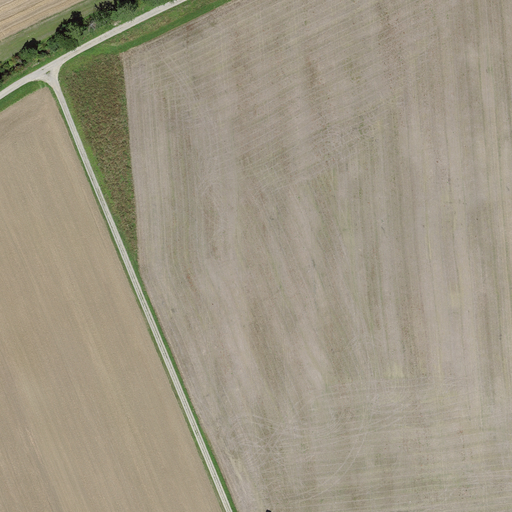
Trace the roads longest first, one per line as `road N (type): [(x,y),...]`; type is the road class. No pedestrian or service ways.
road 1 (track): [(232,511),(47,68)]
road 2 (track): [(0,96),(185,0)]
